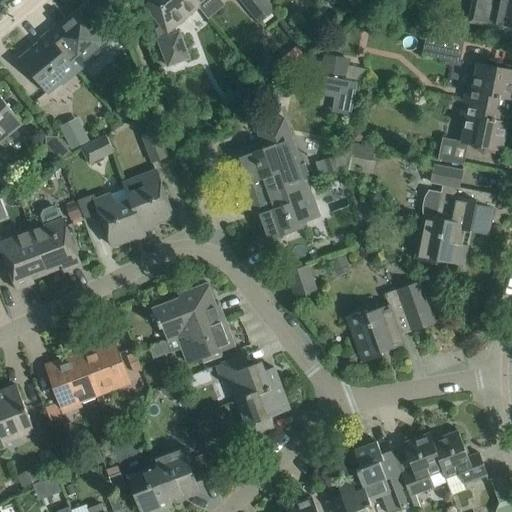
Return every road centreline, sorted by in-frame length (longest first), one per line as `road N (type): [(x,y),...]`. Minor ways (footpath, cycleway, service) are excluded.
road 1 (residential): [(0,337),(170,251),(192,250),(233,265),(336,406)]
road 2 (residential): [(336,406),(511,373)]
road 3 (residential): [(224,511),(336,406)]
